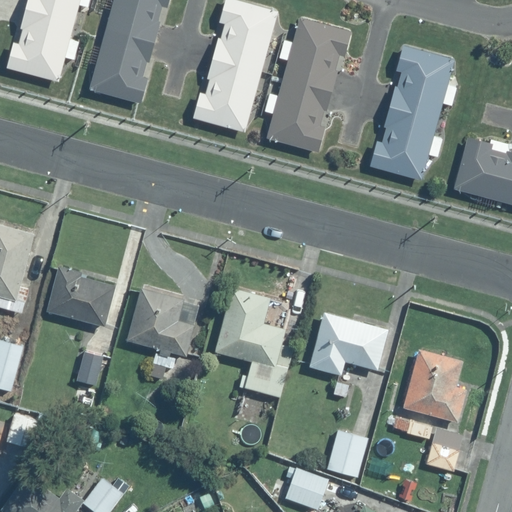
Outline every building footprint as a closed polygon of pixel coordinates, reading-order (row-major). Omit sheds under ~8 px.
[(81,0),(27,0),(24,13),(74,27),(81,0)] [(114,0),(106,29),(156,44),(161,26),(158,25),(163,9),(169,10),(172,0),(114,0)] [(274,12),(231,0),(220,0),(215,20),(221,22),(217,39),(213,38),(207,59),(257,74),(274,12)] [(58,86),(74,27),(24,13),(19,31),(22,32),(17,48),(11,47),(5,71),(58,86)] [(297,16),(280,74),(329,90),(335,71),(332,70),(337,55),(342,56),(350,31),(297,16)] [(88,90),(140,106),(147,83),(141,81),(145,64),(149,65),(156,44),(106,29),(88,90)] [(450,60),(398,45),(391,68),(397,70),(393,87),(389,86),(384,107),(433,122),(450,60)] [(241,132),(257,74),(207,59),(202,78),(205,79),(200,95),(194,93),(188,118),(241,132)] [(261,136),(313,151),(320,129),(315,127),(319,110),(323,111),(329,90),(280,74),(261,136)] [(418,180),(433,122),(384,107),(379,126),(381,127),(377,143),(371,141),(364,166),(418,180)] [(449,188),(507,205),(511,189),(511,151),(504,150),(503,152),(487,148),(489,142),(464,135),(449,188)] [(30,287),(19,284),(31,232),(0,224),(0,306),(6,308),(24,313),(30,287)] [(59,261),(46,310),(103,325),(116,277),(59,261)] [(186,296),(154,286),(153,290),(138,286),(126,338),(188,354),(196,323),(181,319),(186,296)] [(273,295),(231,286),(216,351),(252,359),(249,373),(242,371),(239,385),(285,395),(296,346),(286,344),(290,329),(267,324),(273,295)] [(392,324),(324,308),(310,366),(342,373),(346,358),(382,366),(392,324)] [(25,345),(0,338),(0,386),(12,390),(25,345)] [(466,356),(422,343),(403,405),(457,421),(466,391),(456,388),(466,356)] [(432,424),(395,415),(392,428),(429,436),(432,424)] [(478,436),(436,426),(427,463),(453,470),(454,465),(470,468),(478,436)] [(372,438),(339,430),(329,469),(363,477),(372,438)] [(361,483),(300,460),(287,497),(318,508),(323,494),(353,505),(361,483)] [(24,473),(1,507),(7,511),(71,511),(81,497),(69,489),(62,499),(24,473)] [(103,475),(83,500),(98,511),(109,511),(125,492),(103,475)] [(378,511),(366,503),(360,511),(337,511),(328,505),(323,511),(378,511)]
